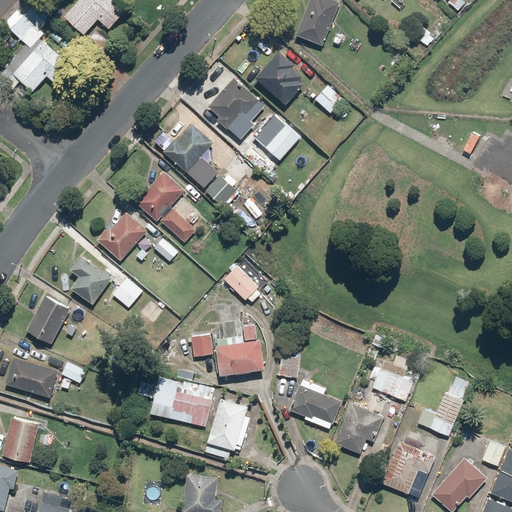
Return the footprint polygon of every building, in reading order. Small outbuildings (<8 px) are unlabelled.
[(83,35),(97,20),(109,30),(124,13),(110,0),(79,0),(77,2),(63,18),(83,35)] [(308,0),(294,34),(321,45),(339,2),(332,0),(308,0)] [(30,49),(43,34),(39,30),(52,15),(36,1),(30,8),(23,2),(3,25),(30,49)] [(111,45),(95,31),(85,43),(100,57),(111,45)] [(74,69),(62,59),(42,41),(26,59),(13,74),(33,91),(46,77),(58,87),(74,69)] [(302,85),(297,80),(301,77),(291,67),(293,65),(278,51),(254,78),(284,105),(302,85)] [(257,100),(254,97),(232,78),(207,106),(219,116),(216,119),(226,128),(241,112),(244,114),(257,100)] [(327,85),(314,99),(329,113),(342,99),(327,85)] [(298,138),(273,114),(252,136),(278,160),(298,138)] [(191,123),(175,141),(173,139),(163,151),(203,187),(217,171),(200,156),(212,142),(191,123)] [(158,218),(184,242),(195,229),(169,206),(183,190),(163,171),(135,202),(155,221),(158,218)] [(219,175),(205,190),(221,205),(235,189),(219,175)] [(125,211),(109,229),(106,227),(95,239),(119,261),(146,231),(125,211)] [(163,238),(154,248),(168,261),(177,251),(163,238)] [(92,304),(110,277),(88,262),(79,255),(69,270),(77,276),(69,288),(92,304)] [(223,279),(244,300),(257,286),(236,265),(223,279)] [(25,331),(50,343),(68,308),(44,296),(25,331)] [(214,345),(218,375),(262,369),(258,340),(242,342),(239,320),(221,322),(222,326),(217,327),(219,339),(215,340),(216,345),(214,345)] [(253,324),(242,326),(244,340),(255,338),(253,324)] [(212,353),(209,333),(190,336),(192,356),(212,353)] [(297,377),(299,357),(281,355),(278,375),(297,377)] [(5,384),(49,397),(57,370),(13,357),(5,384)] [(67,361),(60,373),(79,383),(85,371),(67,361)] [(412,381),(406,379),(409,372),(394,366),(391,373),(374,367),(370,378),(375,380),(371,388),(405,401),(412,381)] [(171,407),(169,418),(205,426),(214,388),(159,375),(152,402),(171,407)] [(423,407),(417,423),(448,435),(468,381),(455,376),(448,394),(443,392),(435,412),(423,407)] [(341,401),(298,384),(288,410),(311,418),(312,415),(332,423),(341,401)] [(233,450),(247,406),(219,398),(206,442),(233,450)] [(383,416),(349,403),(334,443),(359,453),(365,438),(373,441),(383,416)] [(28,462),(38,423),(10,417),(1,455),(28,462)] [(397,440),(380,482),(418,497),(434,455),(417,448),(420,442),(404,435),(401,442),(397,440)] [(489,440),(482,459),(497,465),(504,446),(489,440)] [(511,450),(509,449),(500,471),(511,475),(511,450)] [(486,477),(463,457),(431,493),(451,511),(466,496),(468,498),(486,477)] [(13,489),(18,469),(0,464),(0,505),(4,506),(8,488),(13,489)] [(511,475),(500,471),(490,493),(511,501),(511,475)] [(186,473),(180,511),(219,511),(221,500),(213,499),(216,477),(186,473)] [(43,493),(38,511),(68,511),(71,500),(43,493)] [(511,511),(511,508),(488,498),(482,511),(511,511)]
